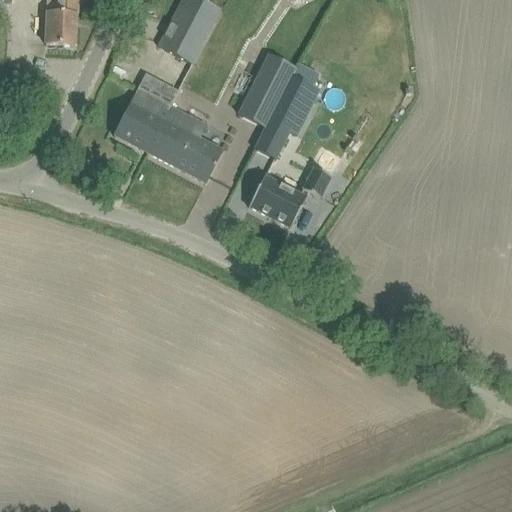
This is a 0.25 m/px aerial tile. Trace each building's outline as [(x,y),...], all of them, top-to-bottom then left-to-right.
[(0,0),(0,2),(1,2),(0,0),(47,0),(47,14),(45,47),(74,48),(75,16),(74,16),(75,0),(0,0)] [(197,0),(182,0),(158,47),(192,65),(219,11),(197,0)] [(267,56),(237,116),(264,130),(278,103),(291,77),(292,78),(295,70),(267,56)] [(298,65),(295,70),(292,78),(311,87),(318,75),(298,65)] [(264,130),(253,151),(275,162),(289,134),(296,138),(297,136),(281,128),(291,109),(307,117),(319,91),(311,87),(292,78),(291,77),(278,103),(264,130)] [(206,128),(155,101),(137,92),(113,138),(205,186),(222,154),(198,142),(206,128)] [(299,197),(263,178),(248,209),(290,231),(306,200),(305,200),(308,195),(319,201),(330,179),(313,171),(299,197)]
